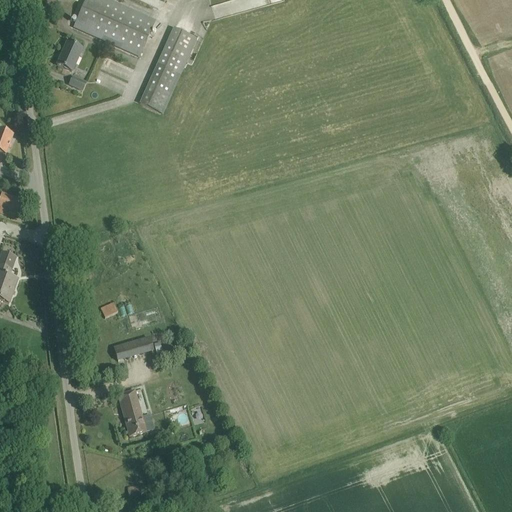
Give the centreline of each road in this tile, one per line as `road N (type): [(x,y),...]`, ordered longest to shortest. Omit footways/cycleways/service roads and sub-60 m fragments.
road 1 (unclassified): [(87,511),(13,0)]
road 2 (track): [(446,0),(511,126)]
